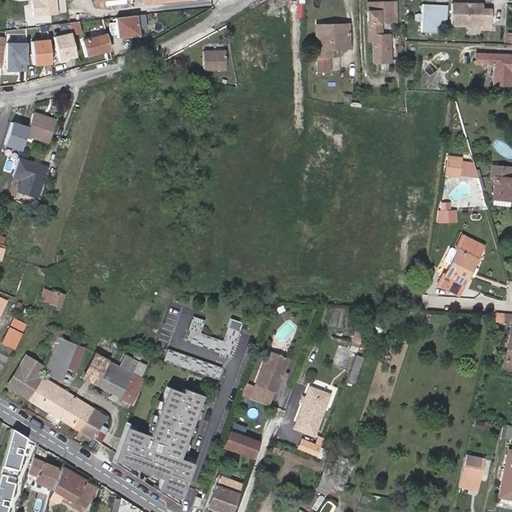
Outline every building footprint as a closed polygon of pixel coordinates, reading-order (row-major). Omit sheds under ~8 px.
[(56,0),(31,0),(33,17),(58,14),(56,0)] [(374,61),(391,61),(390,34),(382,34),(381,22),(396,22),(395,1),(373,2),(373,11),(367,12),(368,41),(374,41),(374,61)] [(453,1),(452,26),(494,27),(494,7),(485,7),(485,2),(453,1)] [(419,4),(419,31),(448,31),(448,4),(419,4)] [(136,15),(115,18),(118,38),(139,35),(136,15)] [(336,25),(316,25),(317,73),(330,73),(330,57),(332,57),(332,48),(349,47),(348,28),(336,29),(336,25)] [(36,26),(17,29),(18,39),(37,35),(36,26)] [(279,31),(244,31),(244,70),(267,70),(267,52),(279,52),(279,31)] [(70,33),(52,36),(58,60),(75,56),(70,33)] [(106,33),(82,39),(86,57),(110,51),(106,33)] [(48,39),(31,40),(33,64),(50,63),(48,39)] [(27,43),(7,42),(6,69),(26,70),(27,43)] [(203,69),(225,68),(225,50),(202,50),(203,69)] [(493,84),(510,85),(511,72),(511,66),(511,65),(511,55),(475,53),(475,63),(493,65),(493,84)] [(34,113),(26,134),(49,142),(56,121),(34,113)] [(318,133),(308,196),(335,200),(343,149),(335,148),(337,136),(318,133)] [(410,152),(410,161),(419,162),(420,153),(410,152)] [(464,160),(461,176),(468,177),(470,162),(464,160)] [(459,167),(446,165),(445,173),(458,175),(459,167)] [(511,200),(511,199),(511,179),(508,179),(509,167),(492,165),(491,177),(495,177),(493,195),(511,196),(511,200)] [(398,224),(427,226),(430,181),(401,179),(398,224)] [(27,183),(23,194),(37,198),(40,188),(27,183)] [(303,218),(304,208),(293,207),(293,217),(303,218)] [(438,222),(456,222),(457,209),(438,209),(438,222)] [(465,273),(479,243),(461,234),(455,248),(457,249),(445,273),(444,272),(439,282),(460,292),(468,275),(465,273)] [(483,244),(479,243),(465,273),(468,275),(483,244)] [(55,292),(44,288),(40,299),(51,303),(55,292)] [(51,303),(60,306),(63,295),(55,292),(51,303)] [(496,312),(494,321),(508,322),(509,314),(496,312)] [(204,320),(192,315),(184,339),(229,355),(241,322),(230,318),(222,340),(200,332),(204,320)] [(2,342),(14,348),(25,324),(14,318),(2,342)] [(503,365),(511,366),(511,322),(511,323),(503,365)] [(50,339),(54,329),(46,327),(40,346),(48,348),(50,339)] [(60,332),(54,329),(50,339),(55,341),(43,372),(68,382),(71,375),(74,377),(85,348),(58,337),(60,332)] [(362,343),(363,332),(354,331),(351,348),(365,351),(366,343),(362,343)] [(221,366),(167,349),(163,360),(217,378),(221,366)] [(0,350),(0,360),(7,362),(9,353),(0,350)] [(288,358),(268,350),(250,397),(263,402),(265,395),(271,398),(274,390),(276,391),(288,358)] [(142,378),(132,373),(108,361),(108,360),(94,353),(81,377),(131,404),(142,378)] [(364,358),(356,355),(349,374),(358,377),(364,358)] [(8,385),(29,398),(43,377),(40,376),(43,366),(26,356),(8,385)] [(132,373),(142,378),(147,365),(138,361),(132,373)] [(43,377),(29,398),(100,443),(105,434),(98,429),(105,417),(43,377)] [(245,383),(240,394),(249,397),(253,386),(245,383)] [(148,439),(126,431),(115,460),(160,477),(156,489),(180,498),(193,462),(179,457),(202,395),(183,388),(182,391),(167,386),(148,439)] [(329,394),(309,386),(294,428),(314,435),(329,394)] [(271,398),(265,395),(263,402),(268,404),(271,398)] [(234,416),(233,421),(261,433),(264,427),(234,416)] [(261,433),(233,421),(229,430),(259,441),(261,433)] [(0,511),(4,511),(25,438),(11,428),(0,469),(0,511)] [(253,456),(259,441),(229,430),(224,446),(253,456)] [(300,449),(318,456),(321,448),(303,440),(300,449)] [(511,450),(507,450),(498,495),(511,498),(511,450)] [(342,468),(346,458),(338,455),(334,466),(327,464),(318,487),(327,491),(334,481),(342,468)] [(483,459),(466,455),(460,485),(471,487),(472,484),(477,485),(483,459)] [(47,464),(33,458),(29,472),(38,476),(36,480),(51,487),(59,470),(57,469),(50,483),(42,479),(43,472),(47,464)] [(57,469),(47,464),(43,472),(42,479),(50,483),(57,469)] [(63,468),(54,490),(74,501),(86,507),(98,488),(86,481),(86,480),(63,468)] [(350,473),(342,468),(334,481),(342,486),(350,473)] [(228,511),(240,482),(218,474),(207,506),(223,511),(228,511)] [(46,497),(49,490),(37,485),(34,491),(46,497)] [(74,501),(54,490),(54,489),(52,493),(72,505),(74,501)] [(119,498),(113,510),(117,511),(138,511),(140,509),(119,498)]
